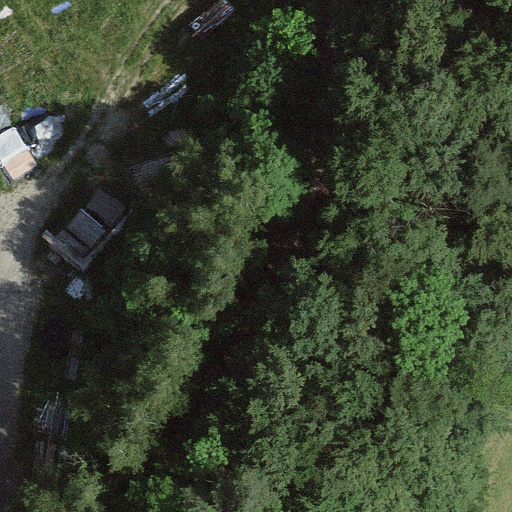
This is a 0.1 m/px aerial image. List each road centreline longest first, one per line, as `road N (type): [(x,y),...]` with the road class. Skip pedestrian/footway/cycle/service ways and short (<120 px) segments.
road 1 (unclassified): [(155,511),(281,292),(339,120),(356,0)]
road 2 (track): [(0,280),(13,294),(0,452)]
